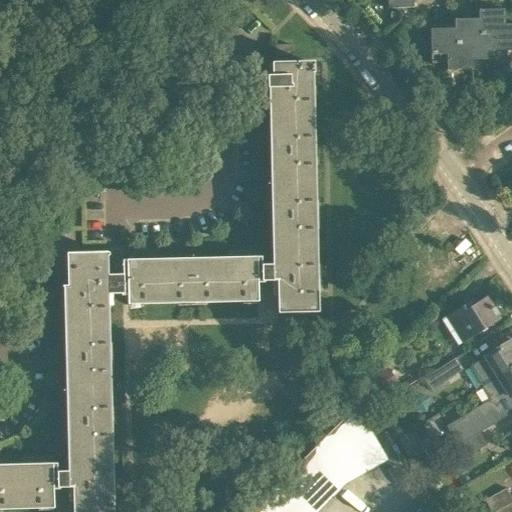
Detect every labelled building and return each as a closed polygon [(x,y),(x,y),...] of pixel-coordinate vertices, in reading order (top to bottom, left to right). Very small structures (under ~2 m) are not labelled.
[(477,11),(477,19),(478,19),(479,35),(495,35),(496,51),(511,50),(511,24),(504,25),(504,10),(477,11)] [(453,20),(453,29),(454,29),(455,45),(471,45),(471,60),(472,60),(496,60),(496,51),(495,35),(479,35),(478,19),(477,19),(453,20)] [(454,29),(453,29),(429,29),(430,55),(446,55),(446,70),(472,70),(472,60),(471,60),(471,45),(455,45),(454,29)] [(275,45),(275,56),(291,55),(291,45),(275,45)] [(271,64),(276,266),(276,282),(277,314),(317,313),(311,75),(312,75),(312,63),(271,64)] [(71,473),(71,488),(72,511),(112,511),(107,295),(106,276),(106,253),(65,254),(71,473)] [(121,276),(106,276),(107,295),(126,295),(127,306),(257,302),(256,282),(276,282),(276,266),(260,266),(260,258),(120,261),(121,276)] [(499,320),(497,315),(498,314),(493,308),(492,308),(485,297),(472,305),(469,301),(450,314),(467,340),(499,320)] [(511,339),(470,366),(483,386),(511,368),(511,339)] [(451,376),(461,370),(455,360),(424,379),(432,390),(452,378),(451,376)] [(511,368),(483,386),(495,406),(511,396),(511,368)] [(368,381),(370,384),(367,386),(376,399),(395,384),(386,372),(383,374),(380,371),(368,381)] [(390,461),(356,406),(251,511),(319,511),(346,485),(390,461)] [(486,445),(479,433),(458,446),(466,458),(486,445)] [(402,451),(414,444),(408,434),(396,441),(402,451)] [(0,509),(52,509),(52,489),(71,488),(71,473),(56,473),(55,465),(0,465),(0,509)] [(485,501),(490,511),(491,511),(511,501),(506,489),(485,501)] [(511,511),(511,501),(491,511),(511,511)]
